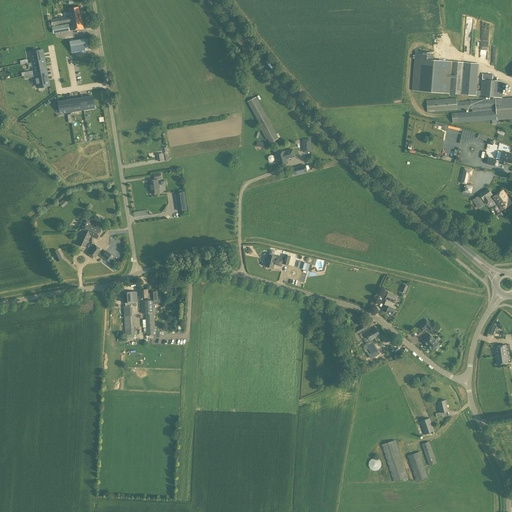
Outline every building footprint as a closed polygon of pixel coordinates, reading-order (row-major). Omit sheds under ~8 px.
[(68,9),(70,17),(51,20),(52,25),(70,22),(71,30),(83,29),(81,16),(80,16),(78,7),(68,9)] [(68,24),(52,26),(53,34),(69,31),(68,24)] [(85,39),(69,41),(71,53),(87,50),(85,39)] [(42,50),(38,50),(37,49),(34,50),(34,51),(30,52),(31,57),(30,57),(31,62),(32,62),(43,60),(42,50)] [(412,91),(449,94),(452,62),(433,60),(433,53),(415,52),(412,91)] [(32,62),(33,67),(32,67),(33,71),(34,74),(46,72),(43,60),(32,62)] [(478,64),(452,62),(449,94),(460,95),(475,96),(481,96),(501,98),(502,81),(492,80),(493,74),(482,74),(482,79),(481,91),(476,90),(478,64)] [(45,86),(45,85),(48,84),(46,72),(34,74),(34,77),(36,87),(39,86),(39,88),(42,87),(42,88),(43,87),(45,86)] [(81,99),(83,109),(87,109),(87,107),(94,106),(92,96),(88,97),(88,98),(81,99)] [(256,97),(247,102),(269,143),(278,138),(256,97)] [(427,112),(472,109),(472,112),(458,113),(452,114),(452,123),(458,123),(492,120),(492,124),(496,124),(496,120),(511,118),(511,97),(495,99),(471,101),(457,102),(456,98),(426,100),(427,112)] [(75,100),(68,101),(70,112),(74,111),(74,109),(80,108),(79,98),(75,99),(75,100)] [(59,113),(70,112),(68,101),(62,102),(62,101),(58,102),(59,113)] [(477,138),(486,142),(488,137),(479,133),(477,138)] [(276,153),(279,165),(288,163),(286,159),(295,156),(293,150),(284,152),(284,151),(276,153)] [(511,154),(502,152),(500,161),(511,163),(511,154)] [(486,164),(495,166),(496,159),(488,157),(486,164)] [(307,172),(305,165),(293,168),(295,175),(307,172)] [(461,183),(466,184),(468,175),(471,175),(472,169),(464,168),(460,183),(461,183)] [(154,180),(150,181),(152,194),(159,193),(159,189),(161,189),(160,183),(158,183),(157,179),(162,179),(161,173),(153,174),(154,180)] [(464,185),(463,193),(471,194),(472,187),(464,185)] [(488,188),(479,194),(487,205),(493,201),(490,197),(492,195),(488,188)] [(511,203),(503,191),(494,197),(502,209),(511,203)] [(184,192),(175,193),(178,211),(187,209),(184,192)] [(473,200),(478,208),(484,204),(478,196),(473,200)] [(63,207),(68,203),(64,198),(59,202),(63,207)] [(97,239),(101,229),(88,223),(89,221),(85,219),(79,231),(82,232),(82,234),(81,234),(76,244),(85,248),(90,236),(97,239)] [(100,250),(94,245),(87,253),(94,258),(100,250)] [(108,260),(112,254),(106,250),(102,256),(108,260)] [(269,254),(268,258),(267,257),(265,258),(264,260),(265,260),(265,261),(267,262),(265,266),(273,268),(274,264),(279,266),(280,262),(281,259),(276,258),(276,257),(269,254)] [(281,259),(280,262),(288,264),(290,255),(285,254),(283,260),(281,259)] [(297,267),(308,271),(310,264),(299,261),(297,267)] [(150,293),(148,294),(148,289),(140,290),(141,298),(142,298),(143,301),(140,301),(141,313),(145,313),(146,335),(155,335),(154,322),(155,322),(155,321),(156,321),(155,313),(154,313),(153,301),(158,301),(157,291),(149,292),(150,293)] [(131,291),(122,291),(122,303),(125,303),(125,306),(129,306),(129,302),(132,302),(131,292),(131,291)] [(132,302),(129,302),(129,306),(132,306),(137,305),(137,302),(137,297),(138,296),(137,291),(131,292),(132,302)] [(393,315),(395,309),(397,307),(394,305),(398,297),(388,293),(385,299),(386,300),(384,304),(388,306),(386,312),(393,315)] [(125,335),(134,334),(134,330),(132,306),(129,306),(125,306),(123,306),(125,335)] [(427,327),(429,329),(430,331),(434,327),(429,322),(427,319),(418,328),(422,332),(427,327)] [(357,334),(367,328),(365,324),(355,330),(357,334)] [(366,343),(363,344),(365,349),(369,347),(372,353),(369,355),(371,358),(379,354),(372,340),(375,338),(376,341),(381,338),(379,335),(380,335),(376,327),(366,333),(367,336),(368,338),(364,340),(366,343)] [(438,343),(430,335),(424,341),(433,350),(435,347),(436,348),(439,345),(438,344),(438,343)] [(509,345),(506,345),(494,347),(497,365),(508,363),(506,351),(510,350),(509,345)] [(443,415),(448,415),(447,410),(448,410),(446,400),(438,402),(440,412),(435,413),(436,416),(443,415)] [(420,421),(425,434),(434,431),(430,418),(420,421)] [(395,439),(381,444),(393,481),(407,477),(395,439)] [(429,441),(421,444),(429,465),(436,462),(429,441)] [(407,455),(415,480),(427,477),(419,451),(407,455)] [(383,466),(383,465),(383,463),(382,462),(381,461),(380,460),(378,460),(377,459),(376,459),(375,460),(374,460),(373,461),(372,463),(371,464),(371,465),(372,467),(373,469),(374,470),(375,471),(376,471),(377,471),(379,471),(380,470),(381,470),(382,469),(382,468),(383,467),(383,466)]
